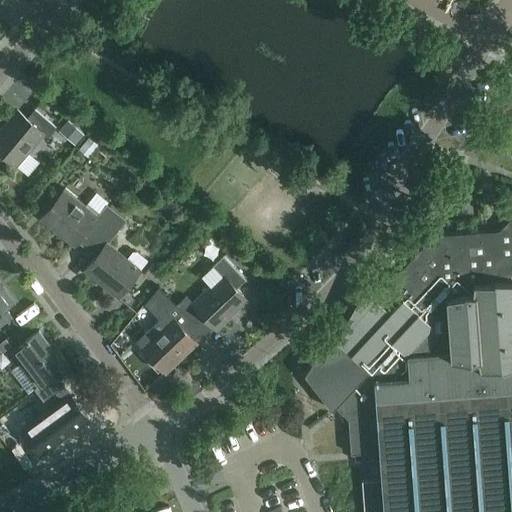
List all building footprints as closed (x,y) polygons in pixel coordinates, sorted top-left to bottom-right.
[(26,118),(17,109),(0,128),(0,150),(16,165),(43,134),(46,137),(55,127),(34,109),(26,118)] [(69,119),(62,127),(77,140),(84,132),(69,119)] [(79,150),(88,158),(98,145),(89,137),(79,150)] [(145,183),(138,192),(143,196),(150,196),(155,190),(145,183)] [(96,216),(64,190),(41,218),(74,245),(82,235),(91,242),(116,212),(106,203),(96,216)] [(101,250),(84,270),(117,296),(148,259),(137,250),(132,251),(127,258),(108,242),(126,219),(116,212),(91,242),(101,250)] [(356,318),(334,341),(333,339),(334,338),(332,337),(320,356),(317,355),(318,353),(317,353),(304,372),(331,409),(332,408),(334,406),(347,419),(350,454),(378,451),(379,458),(379,468),(380,478),(361,480),(363,511),(511,511),(511,216),(500,230),(437,235),(438,245),(423,246),(394,277),(373,279),(374,299),(377,302),(367,312),(367,317),(356,318)] [(177,305),(196,325),(205,335),(213,327),(215,329),(246,300),(235,288),(245,278),(222,254),(212,265),(221,275),(192,302),(186,296),(177,305)] [(143,272),(158,286),(168,275),(153,261),(143,272)] [(146,279),(126,300),(135,309),(155,288),(146,279)] [(0,312),(13,303),(0,285),(0,312)] [(170,297),(161,305),(167,311),(135,341),(165,372),(205,335),(196,325),(177,305),(170,297)] [(57,376),(67,368),(39,330),(12,349),(39,385),(35,388),(43,400),(64,385),(57,376)] [(88,418),(64,385),(43,400),(50,409),(22,430),(40,454),(88,418)] [(360,459),(362,480),(380,478),(379,468),(379,458),(360,459)]
